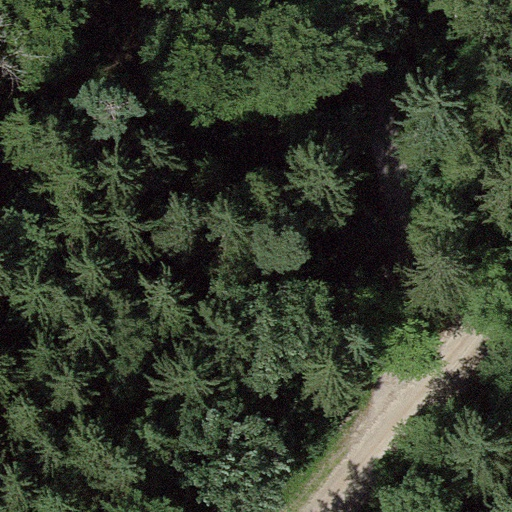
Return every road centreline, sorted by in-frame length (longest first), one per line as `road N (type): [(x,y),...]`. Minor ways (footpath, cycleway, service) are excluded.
road 1 (track): [(321,0),(355,62),(393,187),(402,315),(393,450)]
road 2 (track): [(337,511),(511,297)]
